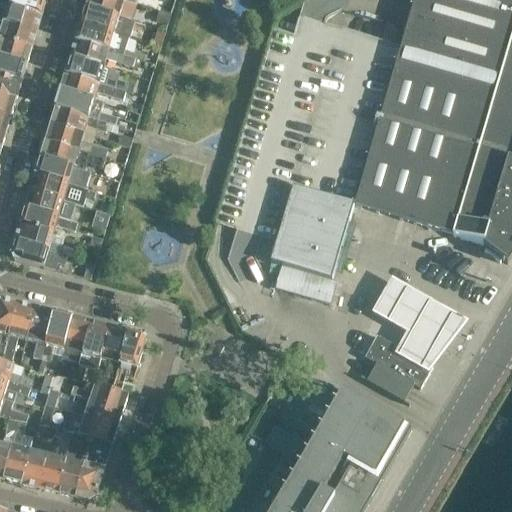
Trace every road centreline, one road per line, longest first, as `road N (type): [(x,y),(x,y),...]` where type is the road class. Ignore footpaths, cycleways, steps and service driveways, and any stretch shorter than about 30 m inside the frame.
road 1 (residential): [(127,511),(121,482),(169,328),(158,317),(0,278)]
road 2 (residential): [(0,223),(67,0)]
road 3 (secondary): [(404,511),(511,329)]
